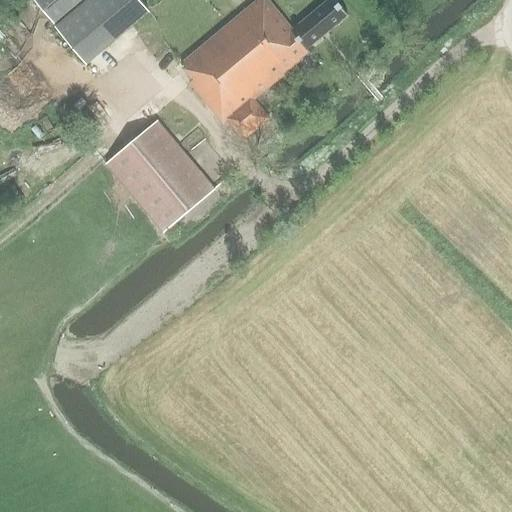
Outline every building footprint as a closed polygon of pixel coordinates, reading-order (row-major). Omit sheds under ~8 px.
[(33,0),(56,27),(88,0),(87,0),(33,0)] [(149,12),(138,0),(88,0),(56,27),(87,64),(149,12)] [(306,49),(347,15),(334,0),(328,0),(292,30),(266,0),(260,0),(181,65),(193,79),(190,82),(224,124),(227,122),(242,140),(269,118),(254,100),(301,61),(298,59),(308,51),(306,49)] [(216,189),(157,120),(106,163),(164,233),(215,190),(216,189)] [(234,190),(233,189),(225,179),(214,188),(216,189),(215,190),(222,199),(234,190)]
